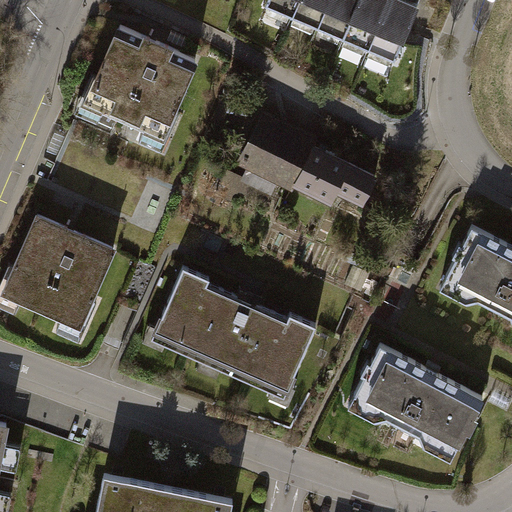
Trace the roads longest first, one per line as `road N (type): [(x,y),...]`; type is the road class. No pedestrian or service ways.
road 1 (residential): [(511,490),(476,507),(439,508),(0,350)]
road 2 (residential): [(477,0),(450,76),(452,121),(469,153),(511,184)]
road 3 (residential): [(53,36),(0,161)]
